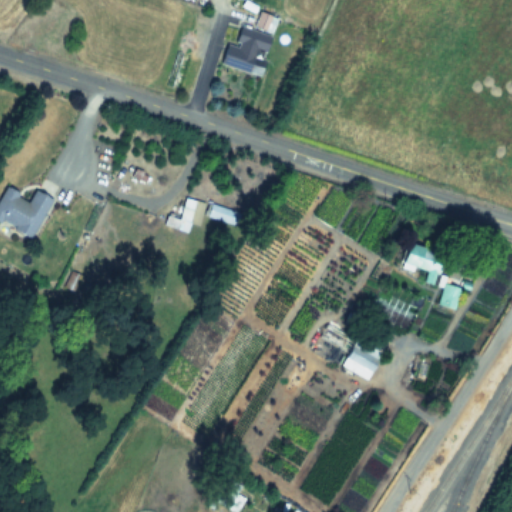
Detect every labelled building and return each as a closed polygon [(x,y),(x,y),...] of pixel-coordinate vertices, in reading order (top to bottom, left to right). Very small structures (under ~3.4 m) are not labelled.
[(272,16),(259,12),(255,27),(269,30),(272,16)] [(220,64),(258,76),(271,36),(240,26),(234,46),(226,44),(220,64)] [(32,191),(28,200),(3,188),(0,194),(0,224),(31,239),(49,199),(32,191)] [(182,205),(170,202),(163,226),(186,232),(195,200),(184,197),(182,205)] [(234,229),(241,216),(210,201),(204,214),(234,229)] [(402,268),(435,277),(441,255),(408,246),(402,268)] [(435,305),(452,311),(459,289),(442,284),(435,305)] [(325,325),(318,339),(346,352),(339,367),(366,381),(380,352),(325,325)] [(224,509),(239,487),(220,474),(206,496),(224,509)]
